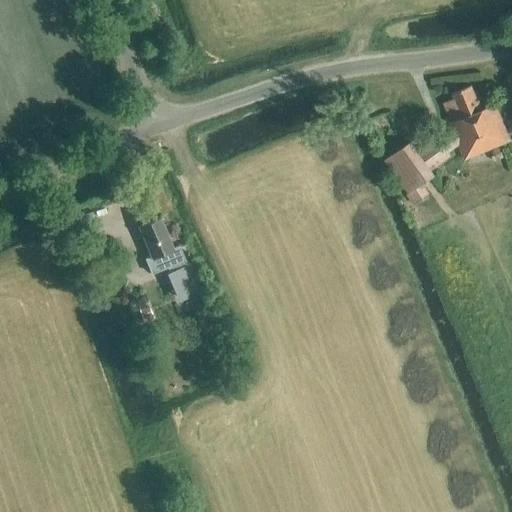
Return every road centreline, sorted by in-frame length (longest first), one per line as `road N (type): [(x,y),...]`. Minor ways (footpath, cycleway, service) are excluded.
road 1 (tertiary): [(511,46),(335,72),(153,136)]
road 2 (unclassified): [(0,203),(153,136)]
road 3 (tertiary): [(153,136),(101,0)]
